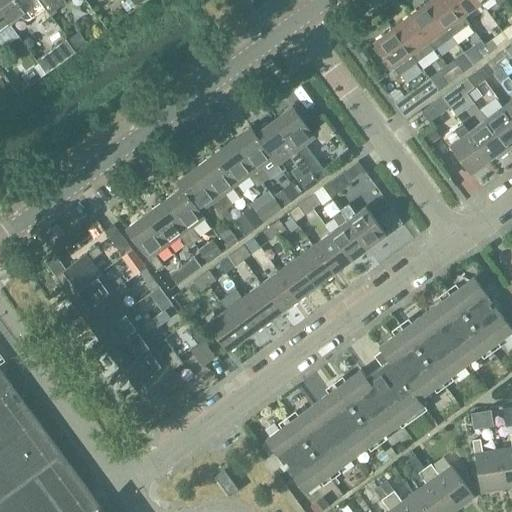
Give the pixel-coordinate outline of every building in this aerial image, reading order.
[(0,0),(0,11),(10,26),(28,13),(18,0),(0,0)] [(38,0),(48,12),(50,15),(67,3),(64,0),(38,0)] [(128,0),(121,5),(127,13),(135,6),(130,0),(128,0)] [(470,24),(464,17),(451,0),(432,0),(428,4),(446,29),(452,37),(470,24)] [(478,0),(451,0),(464,17),(481,4),(478,0)] [(410,16),(429,42),(435,49),(452,37),(446,29),(428,4),(410,16)] [(0,11),(0,57),(5,54),(0,46),(0,32),(10,26),(0,11)] [(410,16),(393,29),(418,63),(435,50),(435,49),(429,42),(410,16)] [(418,63),(393,29),(375,43),(399,76),(418,63)] [(493,39),(485,45),(491,53),(499,47),(493,39)] [(38,62),(47,75),(76,53),(67,41),(38,62)] [(491,53),(485,45),(477,51),(483,59),(491,53)] [(502,52),(494,58),(501,68),(510,62),(502,52)] [(494,58),(487,64),(501,83),(508,77),(501,68),(494,58)] [(450,71),(456,79),(464,73),(458,65),(450,71)] [(456,79),(450,71),(442,77),(448,85),(456,79)] [(1,78),(0,79),(0,96),(9,90),(1,78)] [(429,78),(419,85),(429,98),(439,91),(438,91),(429,78)] [(460,84),(467,94),(475,88),(468,78),(460,84)] [(442,97),(450,107),(459,100),(467,94),(460,84),(452,89),(442,97)] [(414,109),(405,96),(395,104),(404,117),(414,109)] [(450,107),(442,97),(421,112),(429,122),(450,107)] [(293,107),(274,121),(305,163),(304,163),(312,174),(318,183),(328,176),(306,146),(315,138),(293,107)] [(511,150),(511,118),(504,108),(487,121),(510,152),(511,150)] [(274,121),(256,134),(255,135),(273,160),(278,166),(291,157),(298,168),(304,163),(305,163),(274,121)] [(510,152),(487,121),(470,133),(490,161),(497,156),(500,160),(510,152)] [(455,131),(461,140),(452,147),(472,174),(490,161),(470,133),(464,125),(455,131)] [(251,128),(232,141),(263,184),(269,179),(261,168),(273,160),(255,135),(256,134),(251,128)] [(424,137),(429,145),(440,136),(435,129),(424,137)] [(232,141),(214,155),(237,186),(249,177),(257,188),(263,184),(232,141)] [(214,155),(196,168),(227,210),(233,206),(225,195),(237,186),(214,155)] [(227,210),(196,168),(177,182),(182,189),(182,188),(200,213),(201,213),(212,204),(220,215),(227,210)] [(344,172),(323,187),(331,199),(352,184),(344,172)] [(318,183),(312,174),(299,182),(306,192),(318,183)] [(274,196),(283,209),(299,197),(290,184),(274,196)] [(182,189),(164,202),(194,244),(201,239),(193,228),(205,219),(201,213),(200,213),(182,188),(182,189)] [(306,200),(313,210),(321,204),(314,195),(306,200)] [(282,209),(275,199),(257,213),(264,223),(282,209)] [(313,210),(306,200),(298,206),(305,216),(313,210)] [(164,202),(145,215),(168,246),(180,238),(188,248),(194,244),(164,202)] [(387,235),(366,207),(356,215),(349,205),(340,211),(343,214),(368,249),(387,235)] [(262,224),(251,208),(236,220),(247,235),(262,224)] [(368,249),(343,214),(335,220),(340,226),(331,233),(351,261),(368,249)] [(168,246),(145,215),(126,229),(157,271),(164,266),(156,255),(168,246)] [(292,218),(285,223),(291,232),(299,227),(292,218)] [(271,226),(278,235),(286,229),(279,220),(271,226)] [(278,235),(271,226),(264,231),(270,241),(278,235)] [(331,233),(313,246),(334,274),(351,261),(331,233)] [(222,241),(228,249),(238,241),(232,234),(222,241)] [(131,248),(125,240),(115,247),(121,255),(131,248)] [(208,263),(222,253),(214,240),(200,251),(208,263)] [(244,245),(236,251),(243,261),(251,255),(244,245)] [(313,246),(295,259),(316,287),(334,274),(313,246)] [(69,296),(101,273),(92,261),(102,253),(98,247),(56,277),(69,296)] [(235,266),(243,261),(236,251),(229,257),(235,266)] [(183,266),(190,276),(202,268),(194,258),(183,266)] [(295,259),(278,272),(298,300),(316,287),(295,259)] [(146,268),(141,261),(131,269),(136,276),(146,268)] [(190,276),(183,266),(170,275),(177,285),(190,276)] [(160,287),(146,269),(140,274),(153,292),(160,287)] [(69,296),(83,314),(125,284),(125,283),(134,276),(130,270),(120,277),(109,285),(101,273),(69,296)] [(202,276),(208,286),(216,280),(209,271),(202,276)] [(278,272),(260,285),(281,313),(298,300),(278,272)] [(202,276),(194,282),(201,292),(208,286),(202,276)] [(511,331),(511,328),(496,307),(475,277),(379,347),(382,351),(374,357),(382,367),(367,378),(362,370),(266,440),(305,493),(400,424),(402,428),(427,410),(419,400),(511,331)] [(193,297),(201,292),(194,282),(186,287),(193,297)] [(125,284),(83,314),(96,333),(127,310),(118,298),(129,290),(125,284)] [(281,313),(260,285),(243,298),(264,325),(281,313)] [(243,298),(226,310),(246,338),(264,325),(243,298)] [(159,306),(163,312),(173,305),(168,299),(159,306)] [(127,310),(96,333),(110,351),(152,321),(151,320),(160,315),(155,308),(136,322),(127,310)] [(206,320),(209,323),(208,324),(228,351),(246,338),(226,310),(217,317),(214,314),(206,320)] [(156,327),(152,321),(110,351),(123,370),(154,347),(145,335),(156,327)] [(195,329),(185,335),(193,347),(203,340),(195,329)] [(203,340),(192,348),(201,362),(213,354),(203,340)] [(154,347),(123,370),(136,388),(179,357),(174,351),(163,359),(154,347)] [(179,357),(136,388),(150,407),(181,384),(172,372),(183,364),(179,357)] [(0,511),(104,511),(103,511),(0,369),(0,511)] [(484,424),(482,413),(471,414),(473,426),(484,424)] [(511,487),(511,434),(510,435),(511,445),(511,448),(498,451),(504,489),(511,487)] [(504,489),(498,451),(483,453),(481,440),(472,441),(475,455),(481,493),(504,489)] [(384,452),(377,456),(383,464),(390,460),(384,452)] [(454,511),(456,511),(421,463),(418,459),(411,464),(426,485),(414,494),(427,511),(454,511)] [(439,476),(431,465),(427,459),(421,463),(456,511),(475,498),(452,466),(439,476)] [(216,478),(217,480),(230,498),(240,491),(225,471),(216,478)] [(399,511),(427,511),(414,494),(402,503),(387,482),(381,486),(399,511)] [(399,511),(381,486),(375,491),(390,511),(389,511),(399,511)] [(323,498),(312,507),(315,511),(319,511),(329,505),(323,498)] [(331,511),(351,511),(344,503),(331,511)]
